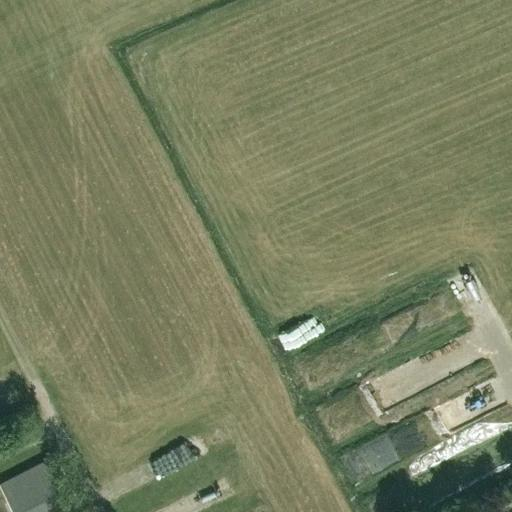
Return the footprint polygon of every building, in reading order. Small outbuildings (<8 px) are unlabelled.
[(448,375),(483,359),(470,332),(436,348),(448,375)] [(440,365),(422,369),(426,387),(444,384),(440,365)] [(316,408),(345,392),(338,381),(309,396),(316,408)] [(403,422),(403,413),(372,427),(406,425),(371,440),(370,425),(360,425),(341,434),(342,455),(346,455),(360,449),(361,463),(379,462),(477,419),(476,395),(475,391),(466,391),(442,402),(413,403),(417,412),(417,416),(403,422)] [(317,414),(328,441),(348,433),(336,406),(317,414)] [(54,511),(79,499),(56,455),(0,483),(0,486),(13,511),(54,511)] [(243,466),(221,477),(231,497),(253,485),(243,466)]
